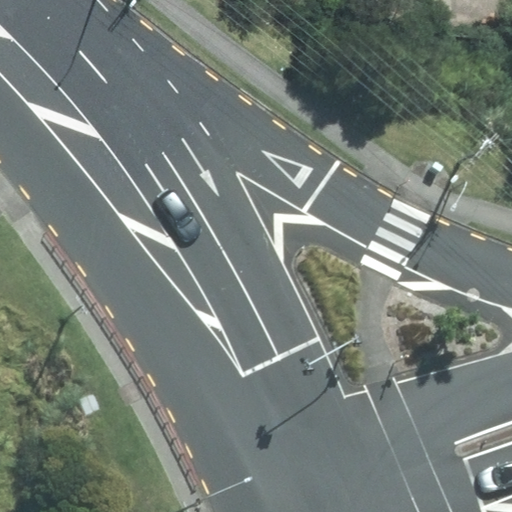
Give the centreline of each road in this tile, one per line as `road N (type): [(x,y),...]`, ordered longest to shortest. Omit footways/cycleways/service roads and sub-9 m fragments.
road 1 (primary): [(24,52),(395,233),(511,278)]
road 2 (primary): [(276,438),(107,152),(24,52)]
road 3 (secondary): [(276,438),(511,380)]
road 4 (secondary): [(511,466),(375,511)]
